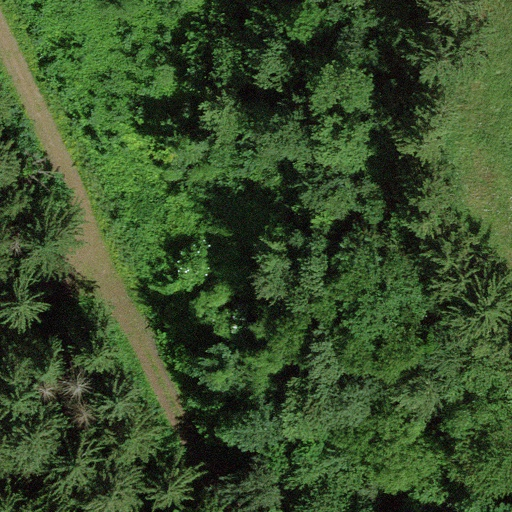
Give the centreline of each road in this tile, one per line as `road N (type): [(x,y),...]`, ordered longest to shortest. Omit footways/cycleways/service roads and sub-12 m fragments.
road 1 (track): [(0,2),(263,511)]
road 2 (track): [(0,343),(133,267)]
